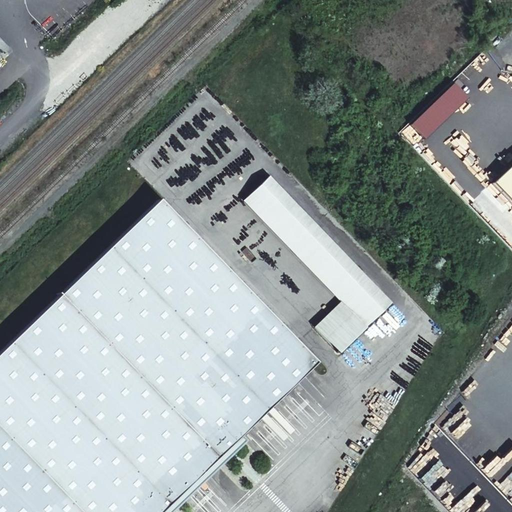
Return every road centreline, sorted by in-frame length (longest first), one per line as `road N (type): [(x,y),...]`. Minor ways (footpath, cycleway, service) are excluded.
road 1 (unknown): [(511,246),(439,168),(423,136),(442,103),(511,45)]
road 2 (unknown): [(262,511),(346,420)]
